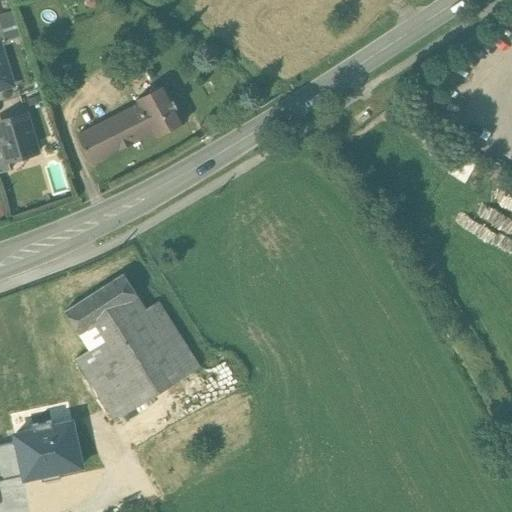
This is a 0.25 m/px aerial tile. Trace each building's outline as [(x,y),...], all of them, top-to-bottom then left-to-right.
[(0,40),(0,89),(14,85),(1,42),(1,41),(0,40)] [(165,85),(137,99),(154,133),(156,137),(185,122),(165,85)] [(389,87),(378,94),(385,104),(396,97),(389,87)] [(111,118),(101,99),(68,116),(78,135),(93,164),(154,133),(139,104),(111,118)] [(1,120),(0,122),(0,138),(7,162),(8,162),(38,153),(26,113),(1,120)] [(0,138),(0,172),(11,170),(8,162),(7,162),(0,138)] [(124,274),(65,311),(80,334),(135,299),(138,297),(124,274)] [(135,299),(80,334),(90,350),(76,359),(115,420),(200,366),(158,301),(143,311),(135,299)] [(72,421),(53,426),(52,420),(33,424),(34,430),(15,434),(16,440),(24,475),(25,479),(42,475),(43,482),(62,478),(60,471),(82,466),(72,421)] [(0,444),(0,480),(24,475),(16,440),(0,444)]
